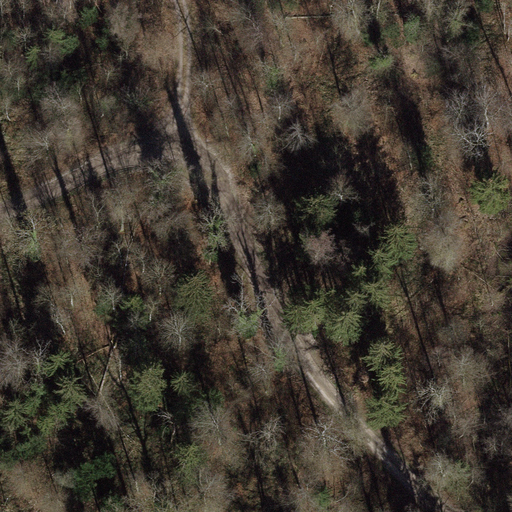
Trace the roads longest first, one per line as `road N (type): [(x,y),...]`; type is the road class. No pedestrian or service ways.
road 1 (track): [(0,210),(165,142),(220,213),(316,398),(436,511)]
road 2 (track): [(165,142),(197,52),(179,0)]
